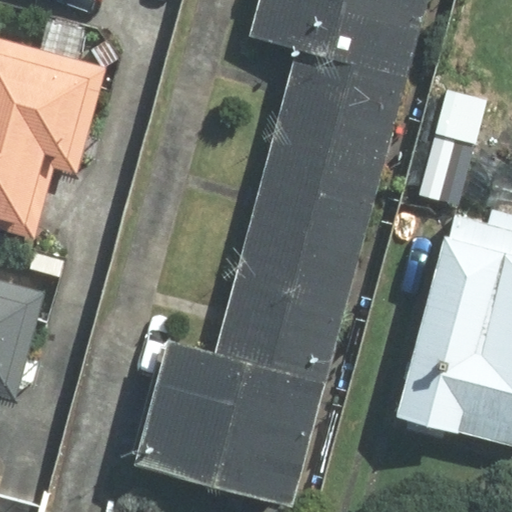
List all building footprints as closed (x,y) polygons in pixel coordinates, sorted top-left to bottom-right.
[(283,511),(421,0),(255,0),(246,37),(293,49),(211,356),(160,342),(126,470),(280,511),(283,511)] [(72,171),(93,86),(49,75),(55,52),(0,38),(0,228),(28,236),(38,194),(28,191),(35,161),(72,171)] [(428,139),(472,151),(487,94),(444,82),(428,139)] [(472,151),(428,139),(412,197),(456,209),(472,151)] [(511,208),(486,202),(480,228),(443,219),(390,428),(511,458),(511,208)] [(39,288),(0,277),(0,399),(10,402),(39,288)]
